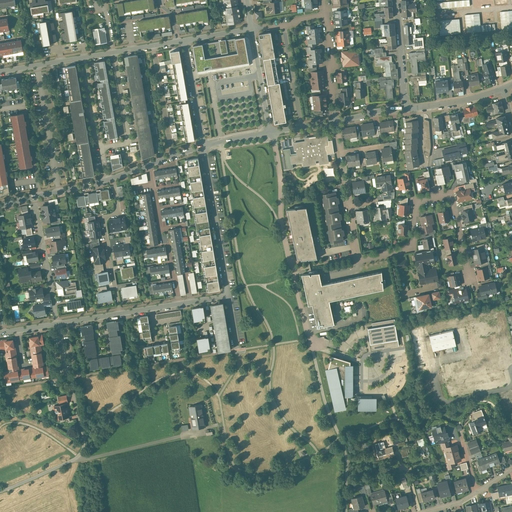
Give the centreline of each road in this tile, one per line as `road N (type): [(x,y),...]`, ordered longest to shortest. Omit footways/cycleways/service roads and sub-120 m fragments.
road 1 (residential): [(273,132),(286,249),(339,436)]
road 2 (residential): [(203,146),(228,295)]
road 3 (residential): [(106,179),(101,148),(128,139),(112,52)]
road 4 (residential): [(119,312),(103,218),(118,213),(111,177)]
road 5 (residential): [(149,164),(178,303)]
road 6 (residential): [(33,196),(57,322)]
